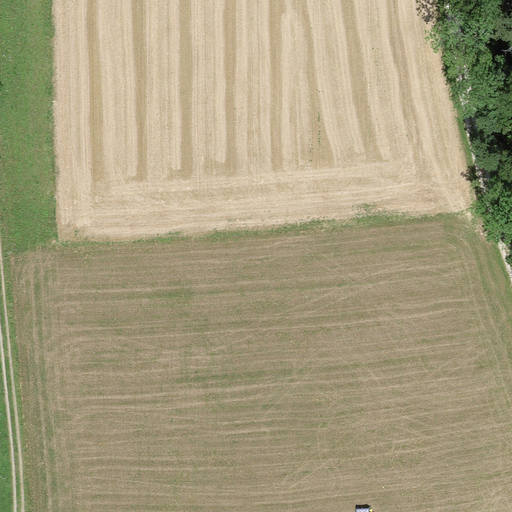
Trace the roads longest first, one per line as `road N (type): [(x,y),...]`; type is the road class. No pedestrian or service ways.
road 1 (track): [(511,267),(464,126),(441,0)]
road 2 (track): [(15,511),(0,309)]
